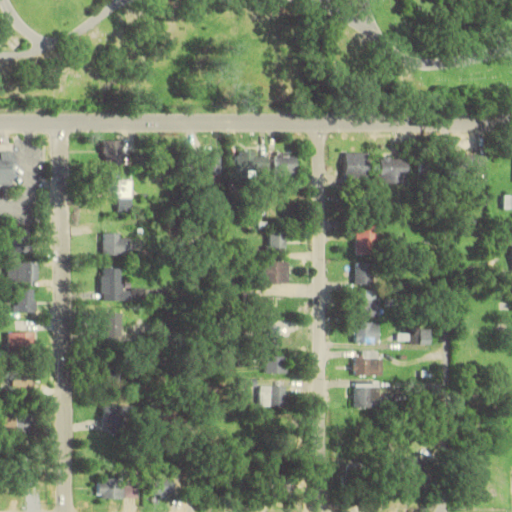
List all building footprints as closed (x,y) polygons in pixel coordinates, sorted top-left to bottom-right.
[(123,140),(104,140),(104,163),(123,163),(123,140)] [(0,184),(12,184),(12,150),(0,150),(0,184)] [(236,173),(268,173),(268,152),(236,152),(236,173)] [(296,152),(271,152),(271,178),(296,178),(296,152)] [(344,181),(367,181),(367,152),(344,152),(344,181)] [(206,154),(206,178),(221,178),(221,154),(206,154)] [(486,154),(455,154),(455,172),(486,172),(486,154)] [(379,182),(407,182),(407,157),(379,157),(379,182)] [(434,174),(432,158),(419,161),(421,176),(434,174)] [(105,191),(118,191),(118,211),(133,211),(133,179),(122,179),(122,169),(105,169),(105,191)] [(356,254),(376,254),(376,221),(356,221),(356,254)] [(266,251),(285,251),(285,230),(266,230),(266,251)] [(129,232),(104,232),(104,254),(129,254),(129,232)] [(33,251),(33,234),(15,234),(15,251),(33,251)] [(265,282),(287,282),(287,261),(265,261),(265,282)] [(38,262),(9,262),(9,281),(38,281),(38,262)] [(354,283),(374,283),(374,262),(354,262),(354,283)] [(101,299),(127,299),(127,289),(121,289),(121,267),(101,267),(101,299)] [(14,311),(35,311),(35,288),(14,288),(14,311)] [(379,289),(357,289),(357,315),(379,315),(379,289)] [(272,317),(272,295),(247,295),(247,317),(272,317)] [(120,312),(103,312),(103,342),(120,342),(120,312)] [(355,342),(378,342),(378,322),(355,322),(355,342)] [(279,344),(279,324),(262,324),(262,344),(279,344)] [(431,344),(431,330),(405,330),(405,344),(431,344)] [(34,331),(9,331),(9,352),(34,352),(34,331)] [(383,374),(383,351),(353,351),(353,374),(383,374)] [(263,372),(285,372),(285,355),(263,355),(263,372)] [(123,381),(123,359),(102,359),(102,381),(123,381)] [(38,390),(38,370),(11,370),(11,390),(38,390)] [(354,407),(378,407),(378,381),(354,381),(354,407)] [(258,404),(284,404),(284,385),(258,385),(258,404)] [(125,405),(102,405),(101,425),(125,425),(125,405)] [(28,443),(28,415),(2,415),(2,443),(28,443)] [(403,456),(403,486),(428,486),(428,456),(403,456)] [(37,466),(14,466),(14,484),(37,484),(37,466)] [(290,497),(290,475),(263,475),(263,497),(290,497)] [(152,479),(152,495),(173,495),(173,479),(152,479)] [(96,480),(96,497),(137,497),(137,480),(96,480)] [(219,483),(211,482),(210,490),(219,491),(219,483)]
